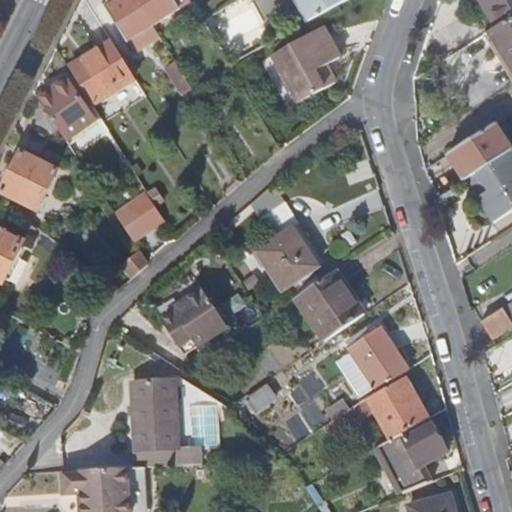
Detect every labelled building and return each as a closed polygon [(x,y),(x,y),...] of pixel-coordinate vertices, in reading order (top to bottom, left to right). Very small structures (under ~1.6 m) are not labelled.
[(127,43),(153,27),(135,0),(120,0),(106,9),(127,43)] [(135,0),(153,27),(191,3),(188,0),(135,0)] [(293,0),(306,22),(346,0),(293,0)] [(511,0),(477,0),(495,29),(511,18),(511,0)] [(511,18),(495,29),(485,35),(511,80),(511,18)] [(325,65),(339,58),(323,28),(273,54),(299,102),(335,83),(325,65)] [(112,43),(69,69),(92,106),(135,80),(112,43)] [(58,128),(86,109),(66,79),(38,99),(58,128)] [(66,140),(94,121),(86,109),(58,128),(66,140)] [(98,126),(94,121),(66,140),(70,146),(98,126)] [(469,178),(481,170),(511,150),(496,124),(453,151),(469,178)] [(511,150),(481,170),(496,194),(489,198),(502,218),(511,211),(511,150)] [(0,191),(0,192),(37,212),(57,172),(20,153),(0,191)] [(147,194),(117,215),(134,241),(164,220),(147,194)] [(308,253),(310,251),(294,227),(292,229),(308,253)] [(0,229),(0,282),(2,284),(24,242),(0,229)] [(320,267),(310,251),(308,253),(292,229),(278,238),(258,252),(283,291),(320,267)] [(122,267),(132,279),(150,264),(141,251),(122,267)] [(120,289),(132,279),(122,267),(107,279),(120,289)] [(329,339),(369,311),(340,268),(300,295),(329,339)] [(228,327),(205,293),(203,290),(183,304),(185,307),(163,321),(186,356),(228,327)] [(511,302),(482,322),(492,338),(511,325),(511,302)] [(381,327),(371,333),(352,346),(351,347),(357,355),(341,365),(361,395),(377,385),(380,389),(409,369),(381,327)] [(348,341),(352,346),(371,333),(368,328),(348,341)] [(366,398),(390,441),(403,433),(426,421),(402,378),(369,396),(366,398)] [(133,385),(137,470),(145,469),(161,469),(201,466),(201,451),(201,448),(179,449),(176,383),(133,385)] [(267,386),(247,399),(254,409),(274,396),(267,386)] [(359,402),(333,421),(340,432),(367,414),(359,402)] [(422,466),(426,464),(449,450),(433,422),(406,438),(403,433),(390,441),(379,447),(405,493),(431,482),(422,466)] [(431,482),(435,480),(426,464),(422,466),(431,482)] [(128,470),(131,511),(148,511),(145,469),(137,470),(128,470)] [(77,511),(131,511),(128,470),(77,473),(62,474),(59,496),(76,495),(77,511)] [(455,511),(451,495),(410,507),(411,511),(455,511)]
